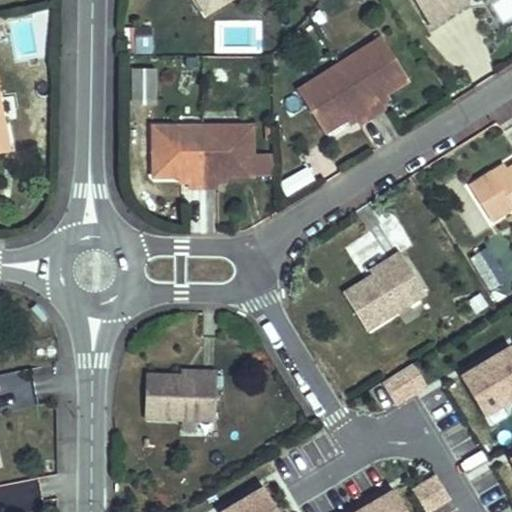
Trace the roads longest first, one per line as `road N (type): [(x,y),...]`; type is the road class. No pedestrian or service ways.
road 1 (residential): [(255,279),(315,391),(342,422),(446,462),(476,511)]
road 2 (residential): [(511,81),(316,202),(280,242)]
road 3 (residential): [(93,235),(93,0)]
road 4 (residential): [(91,511),(93,310)]
road 5 (residential): [(126,294),(213,293),(255,279)]
road 6 (residential): [(250,245),(119,243)]
